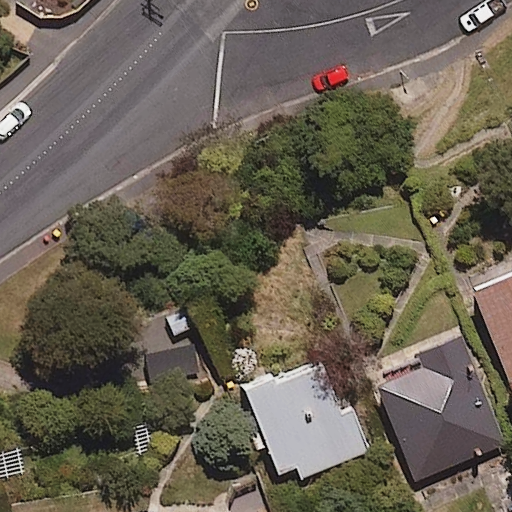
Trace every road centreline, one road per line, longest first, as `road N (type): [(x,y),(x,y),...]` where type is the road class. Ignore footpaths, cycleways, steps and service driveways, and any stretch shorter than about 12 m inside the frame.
road 1 (tertiary): [(0,185),(172,21)]
road 2 (residential): [(172,21),(221,33),(274,32),(395,0)]
